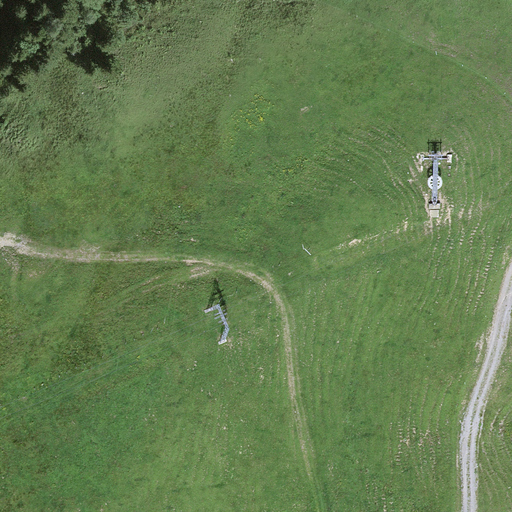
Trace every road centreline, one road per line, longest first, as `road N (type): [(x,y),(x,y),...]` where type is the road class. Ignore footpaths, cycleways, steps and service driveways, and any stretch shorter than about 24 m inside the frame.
road 1 (track): [(0,254),(219,262),(269,284),(282,305),(321,511)]
road 2 (track): [(469,511),(469,439),(511,286)]
